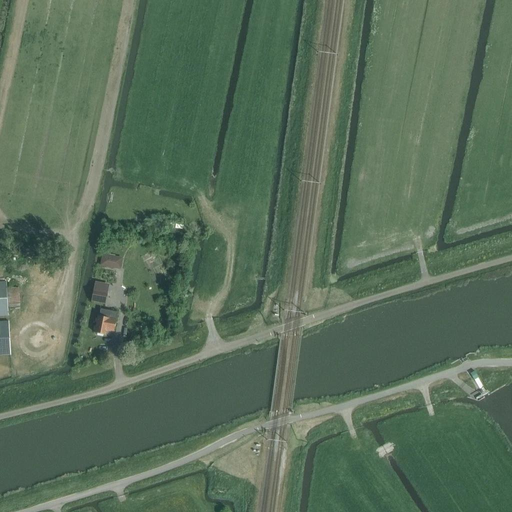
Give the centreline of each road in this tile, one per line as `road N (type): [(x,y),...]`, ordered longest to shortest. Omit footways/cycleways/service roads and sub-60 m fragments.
road 1 (unclassified): [(0,418),(511,258)]
road 2 (unclassified): [(28,511),(171,468),(266,425),(468,367),(511,364)]
road 3 (track): [(381,479),(354,438),(329,463),(318,508)]
